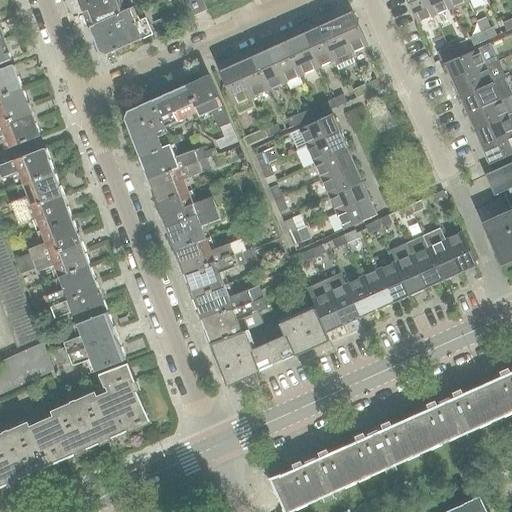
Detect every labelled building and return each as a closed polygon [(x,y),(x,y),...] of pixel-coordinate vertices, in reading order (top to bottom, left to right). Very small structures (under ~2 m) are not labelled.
[(96,0),(81,6),(82,8),(89,25),(90,28),(127,11),(130,10),(137,6),(134,0),(96,0)] [(183,0),(192,18),(207,10),(208,10),(203,0),(183,0)] [(405,0),(417,26),(435,18),(426,0),(405,0)] [(426,0),(435,18),(452,10),(447,0),(426,0)] [(447,0),(452,10),(468,3),(466,0),(447,0)] [(127,11),(90,28),(99,52),(108,57),(116,53),(153,36),(158,33),(144,3),(137,6),(130,10),(127,11)] [(8,21),(17,18),(14,12),(6,16),(8,21)] [(335,20),(351,55),(368,47),(353,12),(335,20)] [(172,15),(155,24),(158,31),(176,23),(172,15)] [(335,20),(319,27),(335,62),(339,71),(355,64),(351,55),(335,20)] [(511,29),(511,20),(503,25),(507,32),(511,29)] [(302,35),(318,70),(335,62),(319,27),(302,35)] [(496,37),(493,29),(481,34),(485,42),(496,37)] [(474,47),(485,42),(481,34),(470,39),(474,47)] [(286,42),(301,77),(318,70),(302,35),(286,42)] [(0,65),(13,60),(5,40),(0,42),(0,65)] [(269,49),(285,84),(301,77),(286,42),(269,49)] [(460,44),(448,49),(452,57),(463,52),(460,44)] [(444,66),(451,84),(496,64),(488,47),(444,66)] [(252,57),(268,92),(285,84),(269,49),(252,57)] [(437,54),(440,62),(452,57),(448,49),(437,54)] [(268,92),(252,57),(236,65),(252,99),(268,92)] [(451,84),(459,100),(503,81),(496,64),(451,84)] [(0,98),(24,89),(15,65),(0,71),(0,98)] [(252,99),(236,65),(218,73),(235,107),(239,116),(256,108),(252,99)] [(209,76),(187,86),(198,113),(200,118),(212,113),(223,139),(216,142),(220,151),(239,142),(209,76)] [(377,81),(365,86),(369,95),(380,90),(377,81)] [(459,100),(466,116),(510,96),(503,81),(459,100)] [(187,86),(153,101),(165,128),(198,113),(187,86)] [(369,95),(365,86),(353,91),(357,100),(369,95)] [(0,125),(33,112),(24,89),(0,98),(0,125)] [(335,109),(347,104),(343,96),(332,101),(335,109)] [(466,116),(473,132),(511,114),(511,101),(510,96),(466,116)] [(166,129),(165,128),(153,101),(129,112),(125,119),(139,158),(164,148),(157,133),(166,129)] [(335,109),(332,101),(320,106),(324,114),(335,109)] [(313,118),(310,110),(299,116),(302,123),(313,118)] [(11,149),(42,137),(33,112),(0,125),(0,138),(6,137),(11,149)] [(511,114),(473,132),(480,149),(511,134),(511,114)] [(298,151),(340,133),(332,115),(290,134),(298,151)] [(302,125),(298,116),(287,121),(291,130),(302,125)] [(205,133),(201,125),(196,128),(199,135),(205,133)] [(278,126),(266,132),(269,139),(281,133),(278,126)] [(269,139),(266,132),(265,130),(243,140),(247,149),(269,139)] [(314,165),(348,150),(340,133),(307,148),(314,165)] [(511,134),(480,149),(488,167),(511,156),(511,134)] [(164,148),(139,158),(148,181),(206,159),(217,155),(215,149),(204,153),(202,149),(195,151),(175,159),(171,147),(165,149),(164,148)] [(24,185),(56,173),(47,149),(0,167),(0,179),(3,179),(19,172),(24,185)] [(348,150),(314,165),(321,180),(355,166),(348,150)] [(261,169),(268,166),(263,154),(256,157),(261,169)] [(206,159),(148,181),(157,205),(189,193),(184,181),(203,173),(210,170),(206,159)] [(510,195),(511,194),(511,163),(485,176),(494,197),(508,191),(510,195)] [(268,166),(261,169),(264,174),(270,172),(268,166)] [(328,196),(362,180),(355,166),(321,180),(328,196)] [(16,215),(65,196),(56,173),(24,185),(29,197),(12,204),(16,215)] [(336,212),(369,197),(362,180),(328,196),(336,212)] [(251,196),(259,193),(256,185),(248,189),(251,196)] [(283,198),(278,186),(270,190),(275,202),(283,198)] [(189,193),(157,205),(166,228),(221,207),(228,205),(224,193),(212,197),(193,204),(189,193)] [(259,193),(251,196),(258,211),(266,208),(259,193)] [(445,201),(442,193),(431,198),(434,206),(445,201)] [(37,220),(42,232),(74,220),(65,196),(16,215),(20,226),(37,220)] [(344,231),(378,216),(369,197),(336,212),(344,231)] [(288,210),(283,198),(275,202),(280,214),(288,210)] [(410,207),(413,215),(425,210),(422,202),(410,207)] [(221,207),(166,228),(175,251),(206,239),(202,227),(220,219),(225,217),(221,207)] [(413,215),(410,207),(398,212),(402,220),(413,215)] [(511,209),(486,222),(506,265),(511,262),(511,209)] [(377,222),(380,230),(381,230),(385,240),(392,237),(388,227),(392,225),(388,217),(377,222)] [(83,243),(74,220),(42,232),(46,244),(30,251),(34,262),(83,243)] [(289,235),(297,232),(292,220),(284,224),(289,235)] [(380,230),(377,222),(365,227),(369,235),(380,230)] [(359,240),(356,231),(344,237),(348,245),(359,240)] [(424,238),(443,282),(460,275),(444,240),(440,231),(424,238)] [(297,232),(289,235),(294,247),(302,244),(297,232)] [(476,267),(461,233),(444,240),(460,275),(476,267)] [(348,245),(344,237),(332,242),(336,250),(348,245)] [(408,245),(427,289),(443,282),(424,238),(408,245)] [(206,239),(175,251),(184,275),(242,253),(246,252),(242,240),(231,245),(211,252),(206,239)] [(0,254),(8,251),(4,241),(0,242),(0,254)] [(83,243),(34,262),(38,273),(55,266),(60,279),(91,267),(83,243)] [(390,253),(394,262),(410,297),(427,289),(408,245),(390,253)] [(326,255),(322,246),(311,252),(314,260),(326,255)] [(0,254),(0,267),(12,262),(8,251),(0,254)] [(314,260),(311,252),(299,257),(302,265),(314,260)] [(242,253),(184,275),(193,298),(224,286),(220,275),(239,266),(246,264),(242,253)] [(280,264),(288,261),(285,254),(274,258),(277,266),(280,264)] [(16,260),(19,267),(32,262),(29,255),(16,260)] [(280,264),(283,273),(291,269),(288,261),(280,264)] [(0,280),(16,273),(12,262),(0,267),(0,280)] [(32,262),(19,267),(22,275),(35,270),(32,262)] [(410,297),(394,262),(378,269),(394,304),(410,297)] [(91,267),(60,279),(64,290),(47,297),(51,308),(100,289),(91,267)] [(394,304),(378,269),(362,277),(377,311),(394,304)] [(0,280),(0,292),(20,284),(16,273),(0,280)] [(341,276),(326,283),(345,325),(361,318),(346,283),(345,284),(341,276)] [(377,311),(362,277),(346,283),(361,318),(377,311)] [(329,332),(345,325),(326,283),(309,290),(313,298),(329,332)] [(0,301),(1,305),(25,295),(20,284),(0,292),(0,301)] [(224,286),(193,298),(202,321),(263,298),(259,288),(229,298),(224,286)] [(109,313),(100,289),(51,308),(56,319),(73,313),(78,325),(109,313)] [(1,305),(5,316),(29,306),(25,295),(1,305)] [(36,314),(51,308),(47,297),(32,303),(36,314)] [(263,298),(202,321),(210,344),(245,332),(263,325),(259,313),(267,310),(263,298)] [(9,326),(33,316),(29,306),(5,316),(9,326)] [(227,388),(329,342),(316,310),(282,325),(287,337),(253,351),(245,332),(210,344),(227,388)] [(109,313),(78,325),(82,338),(65,345),(69,355),(118,337),(109,313)] [(9,326),(13,337),(37,327),(33,316),(9,326)] [(13,337),(17,348),(41,338),(37,327),(13,337)] [(127,361),(118,337),(69,355),(74,367),(91,360),(96,373),(127,361)] [(43,343),(20,354),(0,362),(0,395),(54,371),(43,343)] [(66,348),(52,354),(57,368),(71,363),(66,348)] [(107,389),(110,394),(133,384),(135,383),(128,364),(100,377),(104,390),(107,389)] [(511,373),(488,384),(504,419),(511,415),(511,373)] [(110,394),(53,420),(70,458),(150,422),(133,384),(110,394)] [(488,384),(478,389),(475,390),(411,419),(427,454),(457,441),(460,446),(471,441),(469,435),(491,425),(504,419),(488,384)] [(344,449),(360,485),(386,473),(388,478),(400,473),(397,468),(427,454),(411,419),(344,449)] [(0,489),(70,458),(53,420),(0,443),(0,489)] [(277,494),(285,511),(300,511),(324,501),(326,506),(337,501),(335,496),(360,485),(344,449),(306,467),(299,456),(267,471),(276,495),(277,494)] [(488,511),(481,497),(448,511),(488,511)]
